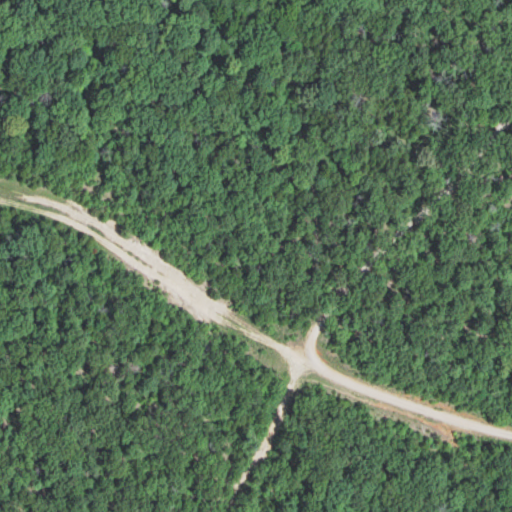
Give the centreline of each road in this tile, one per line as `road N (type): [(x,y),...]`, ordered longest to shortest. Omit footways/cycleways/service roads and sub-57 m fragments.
road 1 (residential): [(307,357),(73,213),(0,192)]
road 2 (residential): [(511,167),(417,242),(307,357)]
road 3 (residential): [(307,357),(361,387),(511,432)]
road 4 (residential): [(239,511),(307,357)]
